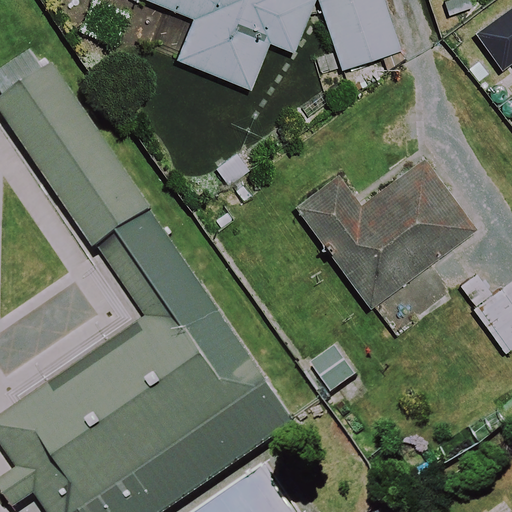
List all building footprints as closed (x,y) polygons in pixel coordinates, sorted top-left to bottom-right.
[(148,0),(196,19),(179,61),(248,89),(267,42),(291,52),(311,0),(148,0)] [(396,50),(379,0),(317,0),(341,69),(396,50)] [(511,0),(492,0),(511,26),(511,0)] [(72,511),(268,380),(51,62),(43,68),(31,51),(0,72),(0,94),(1,96),(0,97),(0,120),(138,322),(0,415),(0,450),(12,469),(0,476),(0,492),(10,506),(29,493),(41,511),(72,511)] [(475,229),(420,154),(353,203),(336,179),(296,208),(368,307),(475,229)] [(511,345),(511,284),(473,311),(502,353),(511,345)]
